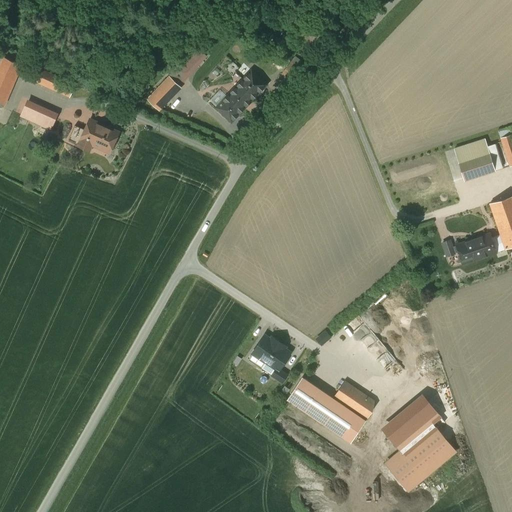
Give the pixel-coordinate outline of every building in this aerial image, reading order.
[(206,55),(194,44),(171,70),(183,81),(206,55)] [(0,55),(0,103),(4,105),(22,65),(0,55)] [(304,71),(292,62),(283,74),(295,83),(304,71)] [(251,71),(217,108),(231,122),(266,85),(251,71)] [(74,90),(37,74),(32,85),(69,101),(74,90)] [(169,78),(148,99),(159,110),(179,89),(169,78)] [(28,100),(25,105),(56,119),(59,114),(28,100)] [(56,119),(25,105),(21,114),(52,128),(56,119)] [(119,133),(90,120),(86,130),(79,144),(79,145),(90,150),(93,142),(110,150),(109,152),(110,152),(119,133)] [(86,130),(75,125),(69,139),(79,144),(86,130)] [(498,130),(501,138),(511,134),(511,126),(498,130)] [(511,134),(501,138),(510,167),(511,165),(511,134)] [(485,139),(454,149),(458,161),(489,151),(487,146),(485,139)] [(487,146),(489,151),(495,171),(503,168),(495,144),(487,146)] [(489,151),(458,161),(464,181),(495,171),(489,151)] [(511,196),(490,203),(501,235),(505,248),(505,249),(511,246),(511,196)] [(490,234),(457,245),(460,254),(459,257),(460,261),(462,262),(463,263),(496,252),(496,251),(491,238),(490,234)] [(501,235),(491,238),(496,251),(505,248),(501,235)] [(450,240),(442,243),(447,256),(454,254),(450,240)] [(316,339),(322,345),(332,336),(325,329),(316,339)] [(374,331),(362,340),(385,368),(396,359),(374,331)] [(253,353),(249,359),(261,368),(266,361),(279,370),(282,364),(284,365),(288,359),(286,358),(290,353),(284,349),(286,346),(272,337),(271,340),(264,335),(253,353)] [(242,359),(237,356),(233,362),(237,365),(242,359)] [(334,396),(333,398),(302,377),(287,399),(351,442),(367,418),(334,396)] [(344,381),(334,396),(367,418),(373,410),(374,401),(344,381)] [(414,382),(383,408),(399,426),(419,409),(430,401),(414,382)] [(419,409),(399,426),(404,432),(424,415),(419,409)] [(433,424),(386,462),(408,490),(455,451),(433,424)]
